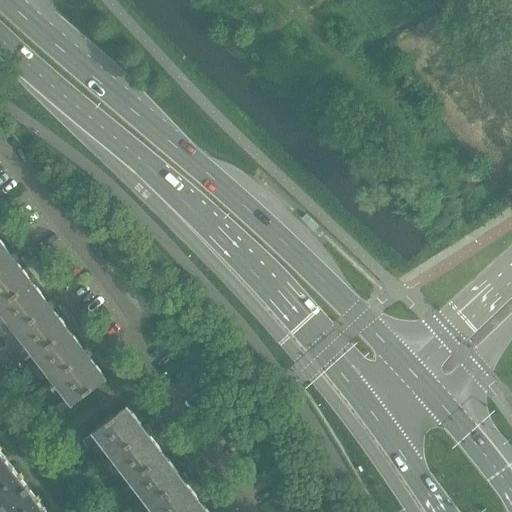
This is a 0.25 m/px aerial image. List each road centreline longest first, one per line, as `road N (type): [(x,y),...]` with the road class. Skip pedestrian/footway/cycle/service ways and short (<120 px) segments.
road 1 (primary): [(511,487),(408,362),(256,207),(19,0)]
road 2 (primary): [(0,36),(156,176),(304,325),(440,511)]
road 3 (residential): [(256,511),(130,350),(134,323),(0,143)]
